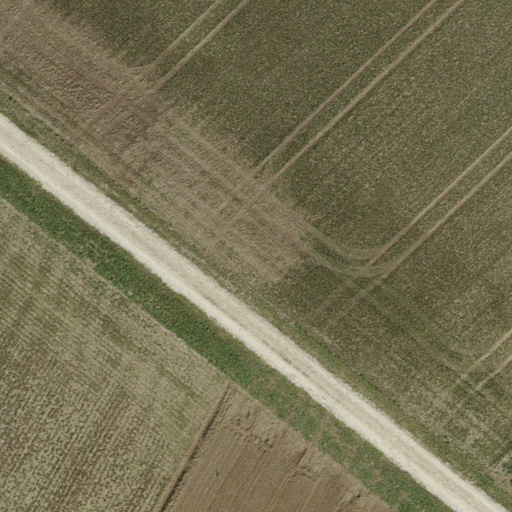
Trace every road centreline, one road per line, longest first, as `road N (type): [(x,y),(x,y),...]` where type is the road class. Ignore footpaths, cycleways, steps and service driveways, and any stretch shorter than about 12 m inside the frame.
road 1 (track): [(496,511),(0,128)]
road 2 (track): [(0,138),(480,511)]
